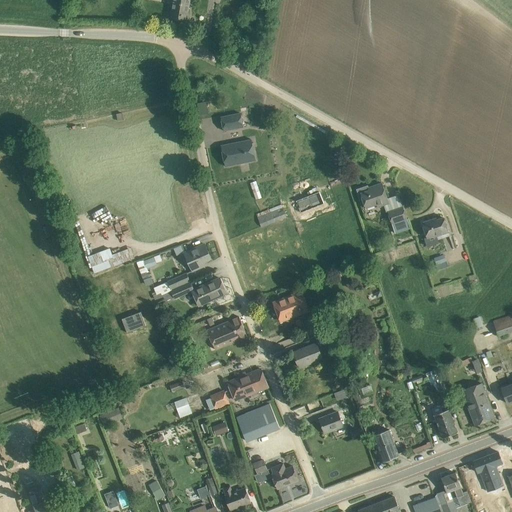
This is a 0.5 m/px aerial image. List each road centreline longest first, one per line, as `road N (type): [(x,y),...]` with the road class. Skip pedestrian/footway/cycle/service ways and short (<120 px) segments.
road 1 (residential): [(322,503),(213,213),(176,42)]
road 2 (unclassified): [(511,222),(218,57),(176,42)]
road 3 (primary): [(341,496),(511,432)]
road 4 (unclassified): [(176,42),(0,29)]
